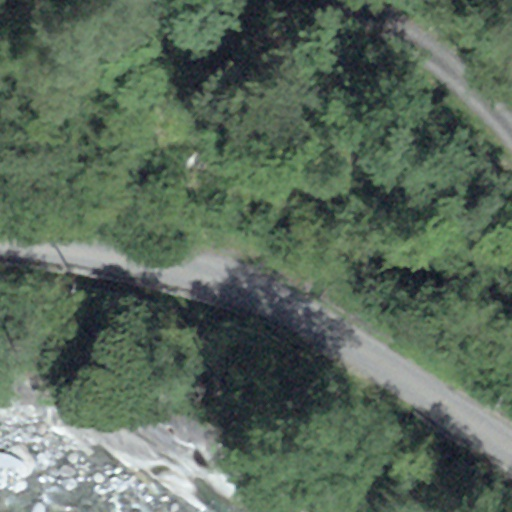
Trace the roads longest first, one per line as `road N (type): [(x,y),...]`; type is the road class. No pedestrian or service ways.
road 1 (unclassified): [(511,458),(275,297),(161,261),(0,241)]
road 2 (track): [(511,134),(441,67),(337,0)]
